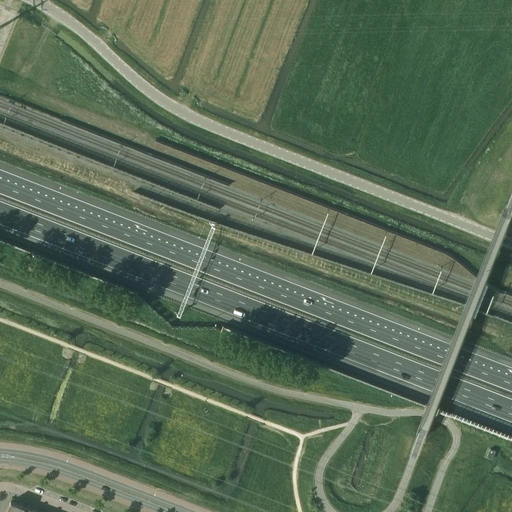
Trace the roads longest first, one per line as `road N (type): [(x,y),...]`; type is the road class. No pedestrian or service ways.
road 1 (motorway): [(0,213),(511,412)]
road 2 (motorway): [(511,384),(0,186)]
road 3 (tertiary): [(511,243),(182,111),(34,0)]
road 4 (tertiary): [(189,511),(71,466),(0,452)]
road 5 (tertiary): [(0,461),(67,474),(163,511)]
